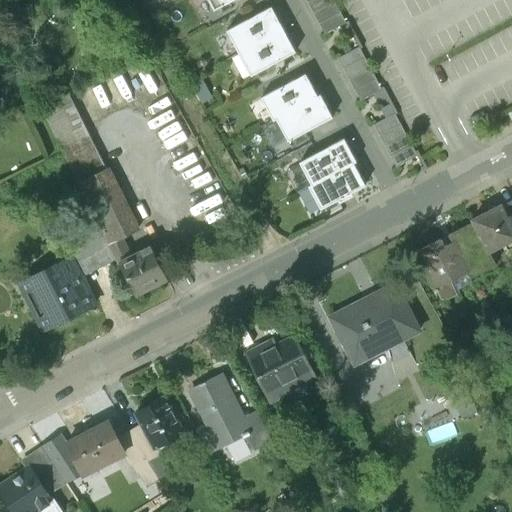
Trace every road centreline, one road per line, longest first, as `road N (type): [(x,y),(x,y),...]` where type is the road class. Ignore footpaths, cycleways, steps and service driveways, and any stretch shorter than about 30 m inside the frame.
road 1 (residential): [(0,413),(396,202)]
road 2 (residential): [(291,0),(396,202)]
road 3 (unknown): [(278,263),(182,94)]
road 4 (residential): [(396,202),(511,142)]
